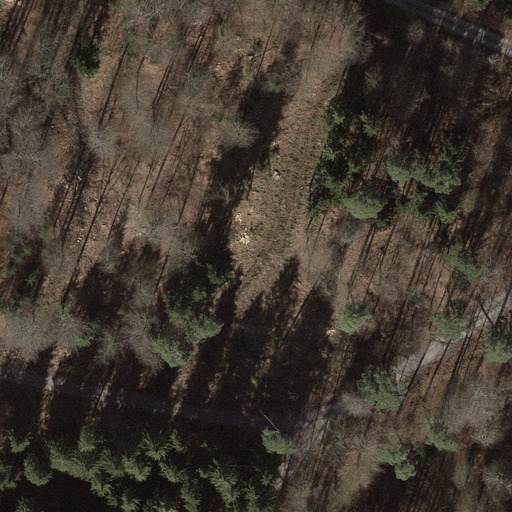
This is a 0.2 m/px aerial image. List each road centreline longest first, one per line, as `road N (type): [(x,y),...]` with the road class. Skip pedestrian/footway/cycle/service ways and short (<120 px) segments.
road 1 (track): [(255,511),(342,419),(511,295)]
road 2 (track): [(313,445),(0,372)]
